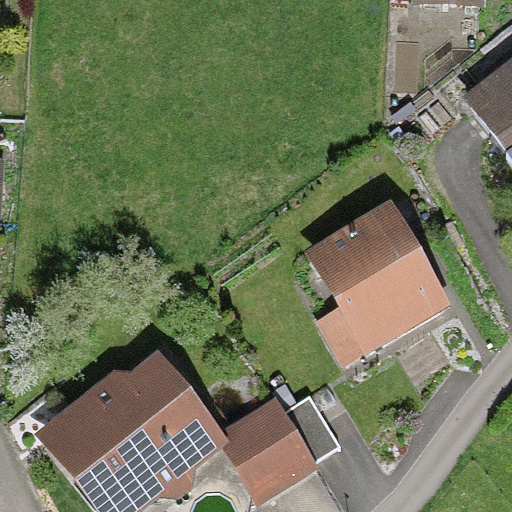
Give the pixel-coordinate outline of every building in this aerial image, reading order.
[(486,0),(416,0),(416,9),(486,12),(486,0)] [(511,84),(480,109),(511,151),(511,84)] [(398,216),(310,267),(342,322),(319,335),(346,381),(456,318),(398,216)] [(145,352),(35,439),(93,511),(141,511),(221,448),(145,352)] [(310,399),(283,417),(315,468),(343,450),(310,399)] [(259,504),(315,468),(283,417),(275,404),(273,405),(218,439),(259,504)]
